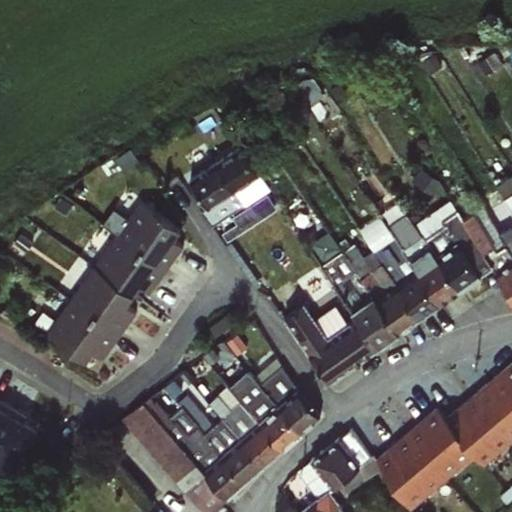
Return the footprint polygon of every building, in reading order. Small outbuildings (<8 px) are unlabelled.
[(271,189),(276,186),(248,139),(195,171),(213,201),(208,205),(228,237),(281,205),(271,189)] [(140,192),(55,329),(107,361),(142,305),(132,299),(143,281),(157,290),(189,239),(178,233),(186,221),(140,192)] [(288,311),(331,376),(499,263),(454,196),(419,219),(429,233),(448,221),(458,236),(441,247),(437,242),(417,255),(423,264),(349,314),(340,301),(320,315),(309,297),(288,311)] [(490,204),(473,208),(482,246),(499,242),(490,204)] [(414,254),(432,243),(412,209),(392,220),(386,210),(364,222),(377,245),(401,231),(414,254)] [(313,240),(324,258),(345,245),(334,227),(313,240)] [(359,239),(328,258),(355,300),(375,287),(379,292),(421,265),(400,233),(368,253),(359,239)] [(511,256),(500,264),(511,284),(511,256)] [(178,371),(127,414),(209,511),(328,412),(275,349),(207,405),(178,371)] [(511,360),(380,456),(415,503),(483,453),(487,458),(511,439),(511,360)] [(26,457),(45,418),(0,395),(0,451),(1,451),(2,453),(0,457),(0,492),(2,490),(15,466),(26,457)] [(354,425),(301,465),(321,492),(374,452),(354,425)] [(353,511),(332,484),(296,511),(353,511)]
